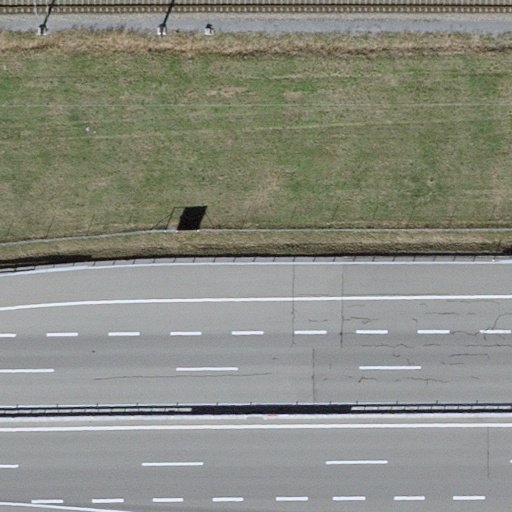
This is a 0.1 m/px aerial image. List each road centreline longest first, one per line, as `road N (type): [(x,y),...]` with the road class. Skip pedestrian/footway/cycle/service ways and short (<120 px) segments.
road 1 (motorway): [(0,467),(511,463)]
road 2 (motorway): [(511,365),(0,369)]
